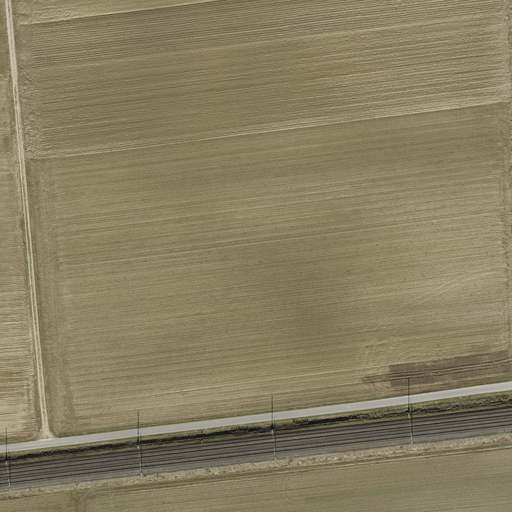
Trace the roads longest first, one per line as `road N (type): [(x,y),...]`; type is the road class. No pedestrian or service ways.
road 1 (track): [(511,385),(0,448)]
road 2 (track): [(8,0),(46,443)]
road 3 (track): [(511,445),(103,490),(88,496),(83,511)]
